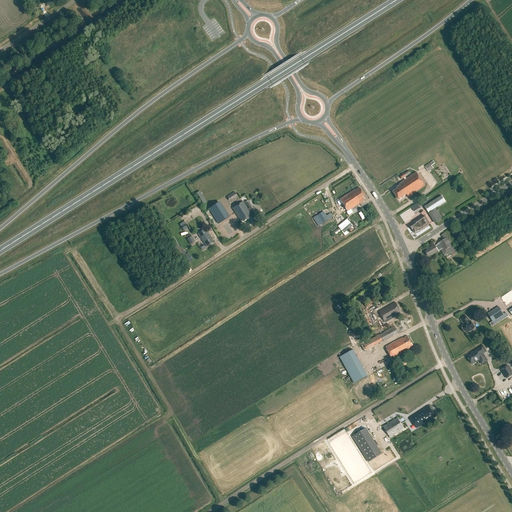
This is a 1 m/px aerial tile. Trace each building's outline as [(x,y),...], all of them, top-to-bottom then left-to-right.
[(428,171),(433,168),(431,166),(433,164),(435,163),(433,160),(425,166),(428,171)] [(407,194),(408,197),(425,185),(416,172),(407,178),(405,176),(410,173),(409,171),(400,176),(402,179),(404,177),(405,179),(403,181),(404,181),(400,184),(400,185),(397,187),(397,188),(398,188),(400,192),(403,189),(407,194)] [(364,195),(359,188),(355,190),(354,190),(339,199),(340,200),(343,205),(347,211),(365,199),(363,196),(364,195)] [(398,188),(397,188),(394,191),(399,199),(407,194),(403,189),(400,192),(398,188)] [(236,201),(237,191),(230,191),(230,195),(227,195),(227,198),(230,198),(230,200),(236,201)] [(435,222),(442,218),(435,208),(445,201),(441,195),(424,206),(435,222)] [(243,221),(250,217),(248,214),(249,214),(247,210),(248,209),(243,201),(232,208),(241,221),(243,220),(243,221)] [(210,208),(218,224),(230,218),(222,202),(210,208)] [(320,219),(316,222),(319,226),(323,224),(328,221),(323,212),(318,216),(320,219)] [(420,230),(430,224),(425,215),(414,222),(415,223),(410,226),(413,230),(415,233),(419,230),(420,230)] [(180,223),(184,231),(189,228),(185,221),(180,223)] [(350,221),(340,228),(346,236),(349,233),(348,230),(354,226),(350,221)] [(206,246),(213,241),(205,229),(198,234),(206,246)] [(456,250),(446,233),(441,236),(444,240),(437,244),(436,245),(435,244),(427,249),(427,250),(424,251),(427,256),(427,255),(428,256),(431,254),(431,255),(441,250),(445,256),(456,250)] [(395,302),(379,311),(385,322),(386,323),(401,314),(401,313),(401,312),(395,302)] [(493,321),(504,314),(499,306),(488,313),(493,321)] [(470,331),(474,329),(474,328),(475,327),(471,321),(470,322),(466,316),(461,319),(464,325),(461,327),(465,333),(470,331)] [(384,341),(395,335),(398,334),(394,326),(391,328),(372,338),(363,343),(366,349),(375,344),(383,340),(384,341)] [(413,346),(408,336),(403,338),(403,337),(386,347),(392,358),(407,350),(413,346)] [(487,361),(483,353),(486,351),(483,346),(471,353),(472,355),(468,357),(473,364),(479,360),(482,364),(487,361)] [(354,383),(369,377),(357,349),(342,356),(354,383)] [(507,378),(511,374),(511,371),(508,366),(501,370),(507,378)] [(417,428),(435,416),(428,406),(410,418),(417,428)] [(404,429),(398,418),(383,426),(390,438),(404,429)] [(382,455),(370,428),(354,435),(367,462),(382,455)]
